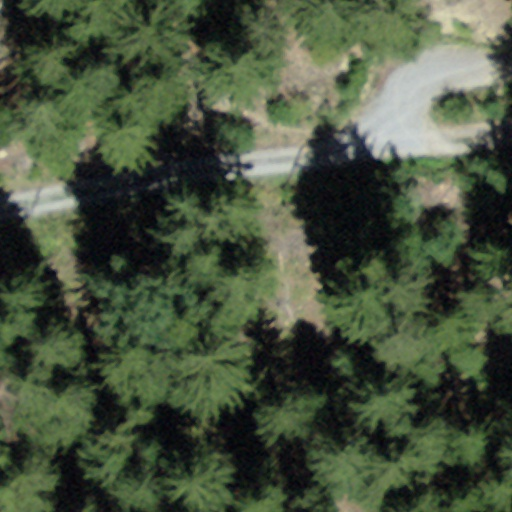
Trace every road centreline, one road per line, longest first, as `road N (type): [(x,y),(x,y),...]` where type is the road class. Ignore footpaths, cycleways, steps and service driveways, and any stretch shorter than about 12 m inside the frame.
road 1 (track): [(0,208),(193,170),(337,153),(389,117)]
road 2 (track): [(389,117),(397,92),(511,72)]
road 3 (track): [(389,117),(420,127),(511,123)]
